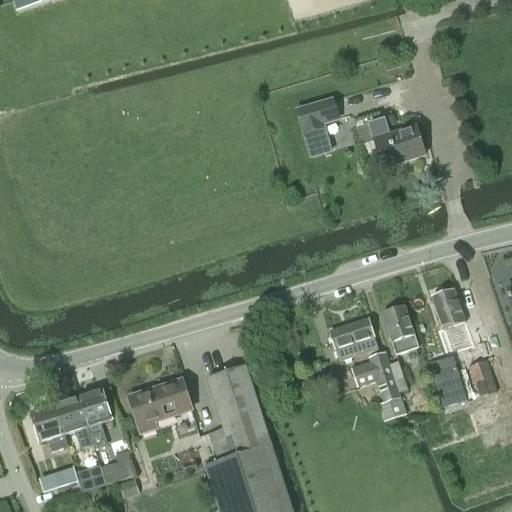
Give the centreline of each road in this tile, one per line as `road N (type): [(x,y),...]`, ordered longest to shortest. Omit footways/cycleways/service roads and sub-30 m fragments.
road 1 (tertiary): [(0,370),(59,368),(511,233)]
road 2 (unknown): [(462,244),(419,42),(434,24),(511,0)]
